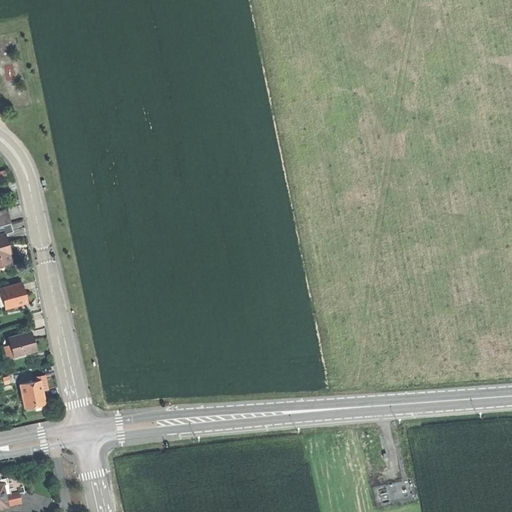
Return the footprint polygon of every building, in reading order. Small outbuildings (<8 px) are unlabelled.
[(7,209),(0,210),(0,226),(10,223),(11,223),(7,209)] [(13,231),(10,223),(0,226),(0,234),(5,233),(13,231)] [(8,243),(5,233),(0,234),(0,265),(11,262),(8,252),(6,244),(8,243)] [(3,287),(8,307),(27,302),(25,292),(22,282),(3,287)] [(30,331),(9,337),(14,356),(36,349),(33,340),(30,331)] [(20,384),(23,404),(44,400),(42,391),(40,380),(20,384)] [(0,479),(0,486),(1,486),(3,496),(10,495),(7,479),(0,479)] [(10,495),(3,496),(5,507),(20,503),(18,493),(10,495)]
